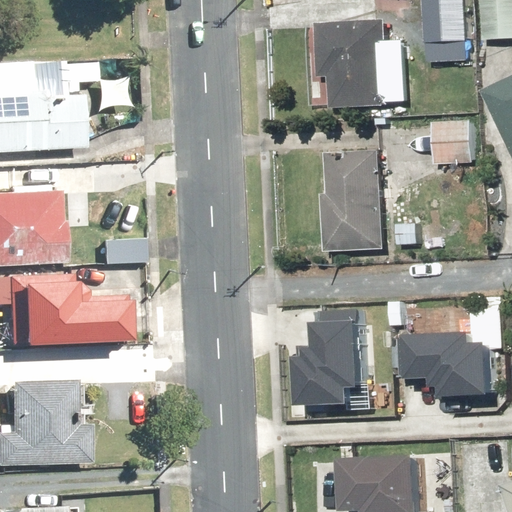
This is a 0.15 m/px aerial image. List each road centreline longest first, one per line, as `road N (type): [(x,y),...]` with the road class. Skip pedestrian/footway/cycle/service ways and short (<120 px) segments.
road 1 (residential): [(224,511),(202,0)]
road 2 (unknown): [(222,466),(0,482)]
